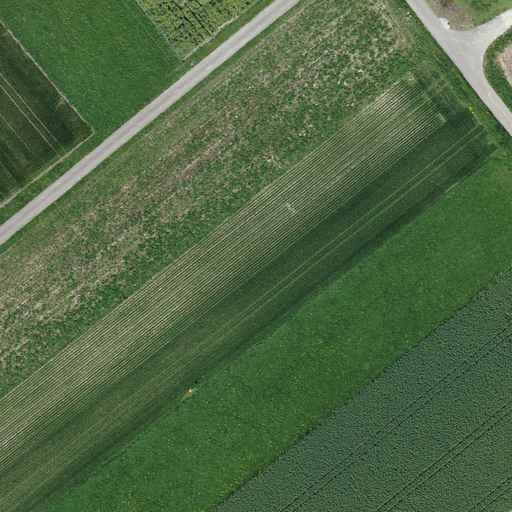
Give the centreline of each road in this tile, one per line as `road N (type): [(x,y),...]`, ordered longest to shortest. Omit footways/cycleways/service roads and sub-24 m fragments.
road 1 (track): [(282,0),(0,232)]
road 2 (track): [(511,121),(413,0)]
